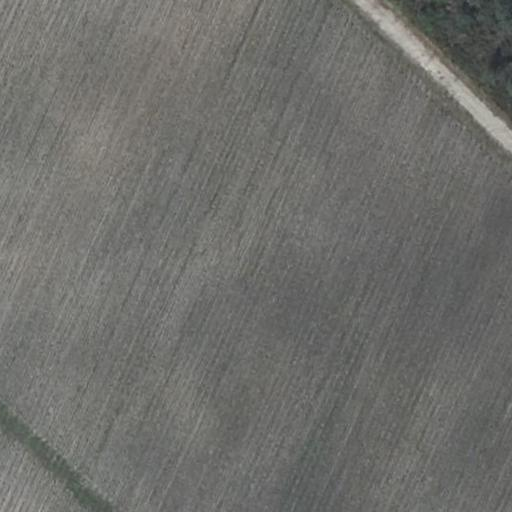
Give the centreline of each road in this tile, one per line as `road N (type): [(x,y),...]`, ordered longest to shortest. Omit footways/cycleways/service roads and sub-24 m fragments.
road 1 (track): [(511,145),(361,0)]
road 2 (track): [(0,423),(100,511)]
